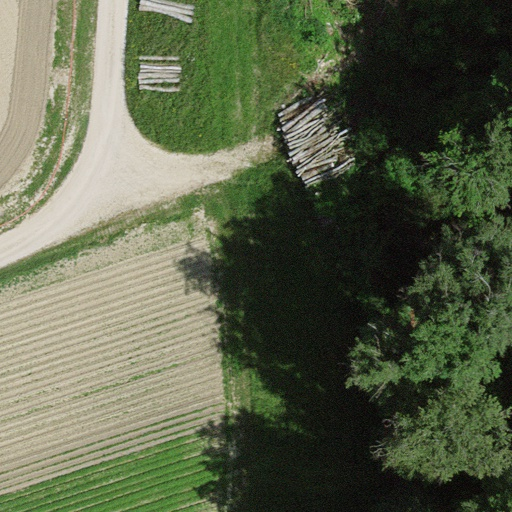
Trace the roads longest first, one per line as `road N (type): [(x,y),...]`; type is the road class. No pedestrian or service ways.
road 1 (track): [(0,253),(333,125)]
road 2 (track): [(118,208),(105,110),(115,0)]
